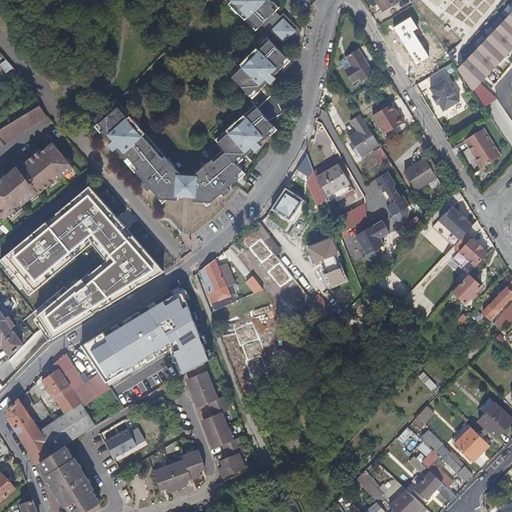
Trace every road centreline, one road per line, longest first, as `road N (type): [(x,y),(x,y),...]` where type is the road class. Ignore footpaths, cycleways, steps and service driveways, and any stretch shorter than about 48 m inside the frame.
road 1 (unclassified): [(331,0),(296,133),(246,217),(215,249),(59,345),(0,405)]
road 2 (residential): [(158,511),(212,490),(214,469),(176,383),(88,438)]
road 3 (unclassified): [(485,217),(348,0)]
